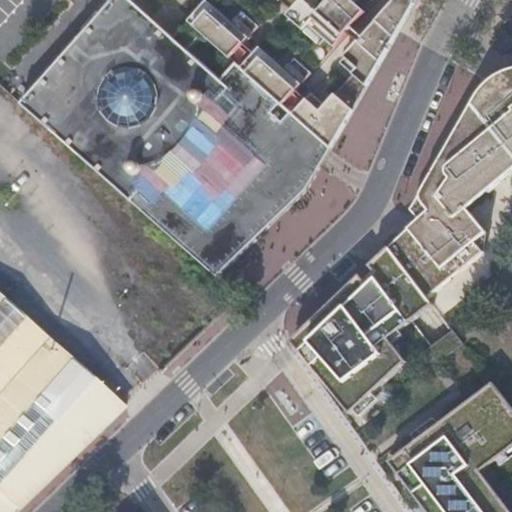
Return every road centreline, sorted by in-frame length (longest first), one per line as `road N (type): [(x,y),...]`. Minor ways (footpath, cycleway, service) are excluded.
road 1 (residential): [(254,318),(376,195),(467,0)]
road 2 (residential): [(396,511),(254,318)]
road 3 (residential): [(116,448),(254,318)]
